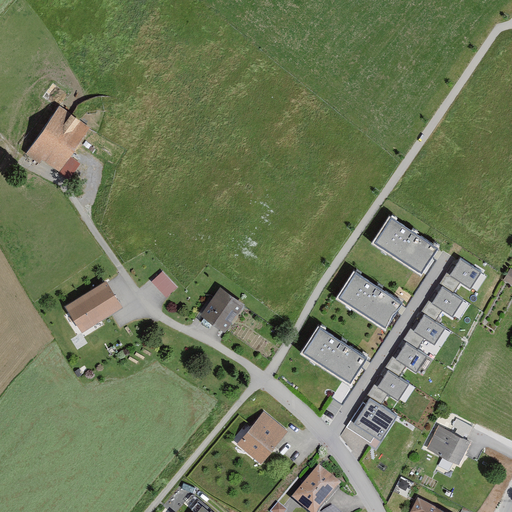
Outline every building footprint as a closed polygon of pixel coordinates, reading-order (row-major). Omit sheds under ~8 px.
[(40,165),(43,161),(59,172),(90,129),(58,107),(25,154),(40,165)] [(437,244),(390,213),(373,239),(421,270),(437,244)] [(483,267),(461,253),(450,272),(472,285),(483,267)] [(401,299),(354,267),(337,292),(384,324),(401,299)] [(164,269),(153,279),(167,294),(178,284),(164,269)] [(503,283),(511,287),(511,284),(511,273),(509,272),(503,283)] [(121,308),(105,281),(64,307),(80,334),(121,308)] [(462,297),(442,286),(434,301),(453,313),(462,297)] [(244,306),(220,288),(200,316),(224,333),(244,306)] [(443,325),(423,313),(414,329),(434,340),(443,325)] [(365,352),(319,322),(301,349),(347,379),(365,352)] [(427,354),(405,340),(394,358),(416,371),(427,354)] [(408,380),(387,368),(377,385),(398,397),(408,380)] [(396,414),(369,397),(353,421),(381,439),(396,414)] [(287,433),(262,413),(236,445),(260,465),(287,433)] [(427,449),(458,466),(470,444),(464,441),(471,429),(456,421),(452,428),(456,430),(453,436),(439,428),(427,449)] [(318,511),(339,488),(318,470),(292,501),(304,511),(318,511)] [(441,511),(435,509),(436,508),(417,498),(410,511),(441,511)]
